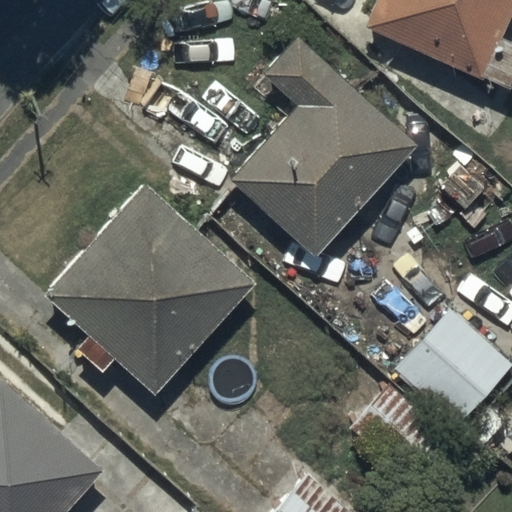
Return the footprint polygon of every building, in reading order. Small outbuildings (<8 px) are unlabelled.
[(511,0),(375,0),(367,21),(511,83),(511,82),(511,46),(504,43),(511,23),(511,0)] [(300,104),(234,176),(318,254),(419,146),(300,35),(265,72),(300,104)] [(255,265),(145,166),(43,277),(87,318),(75,332),(101,355),(114,341),(152,377),(255,265)] [(511,368),(511,364),(448,308),(394,367),(460,426),(511,368)] [(61,511),(102,470),(0,377),(0,511),(61,511)] [(448,442),(389,388),(351,429),(410,483),(448,442)] [(360,511),(306,460),(273,496),(278,500),(266,511),(360,511)]
